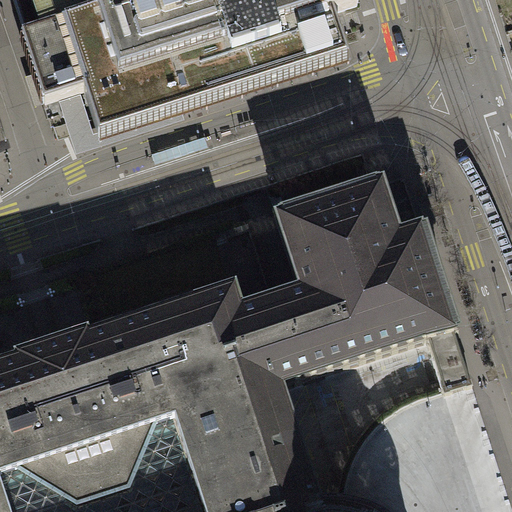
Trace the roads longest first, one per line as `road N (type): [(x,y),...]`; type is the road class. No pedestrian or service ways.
road 1 (tertiary): [(409,64),(115,157),(76,175),(50,217)]
road 2 (primary): [(409,64),(511,372)]
road 3 (residential): [(50,217),(0,55)]
road 4 (primary): [(504,115),(467,0)]
